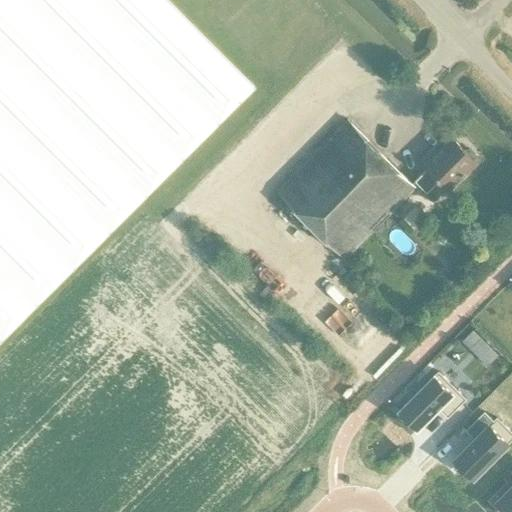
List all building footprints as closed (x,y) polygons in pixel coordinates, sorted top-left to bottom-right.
[(254,87),(167,0),(0,0),(0,292),(24,317),(254,87)] [(453,137),(426,165),(428,167),(415,179),(419,183),(416,186),(349,119),(278,190),(346,258),(416,188),(421,192),(424,189),(428,192),(441,179),(450,188),(477,161),(453,137)] [(0,292),(0,341),(24,317),(0,292)] [(474,329),(463,340),(472,349),(483,338),(474,329)] [(438,371),(400,410),(418,428),(439,407),(448,416),(466,398),(438,371)] [(476,438),(455,459),(473,478),(511,438),(511,431),(497,417),(494,420),(485,411),(467,429),(476,438)] [(511,511),(511,487),(497,502),(507,511),(511,511)]
